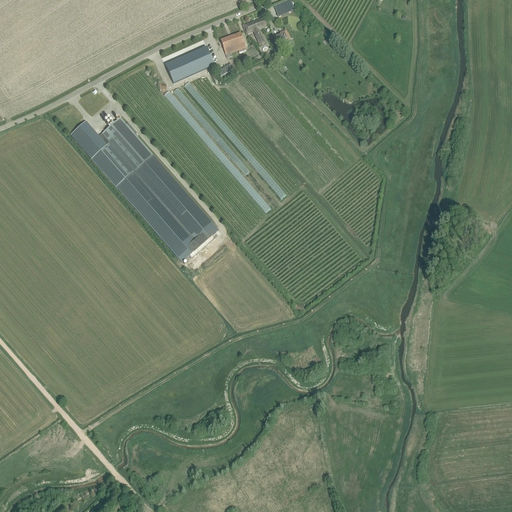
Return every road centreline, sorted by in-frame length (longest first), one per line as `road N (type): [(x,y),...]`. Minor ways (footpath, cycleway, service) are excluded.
road 1 (unclassified): [(0,128),(274,0)]
road 2 (track): [(0,338),(81,432)]
